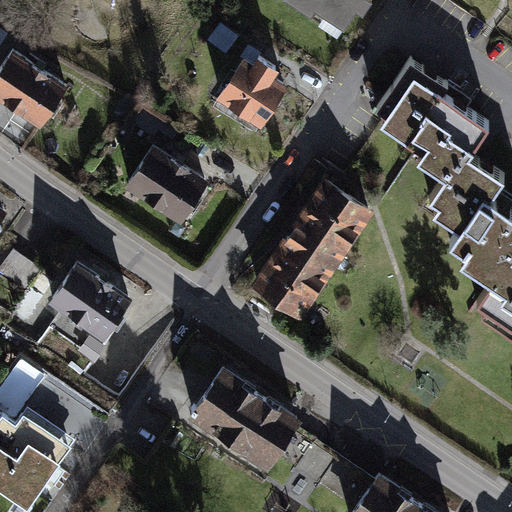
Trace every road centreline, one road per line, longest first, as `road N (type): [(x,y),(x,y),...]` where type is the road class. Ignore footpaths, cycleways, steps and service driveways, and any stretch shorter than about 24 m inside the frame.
road 1 (residential): [(198,302),(506,511)]
road 2 (residential): [(198,302),(67,511)]
road 3 (residential): [(0,161),(198,302)]
